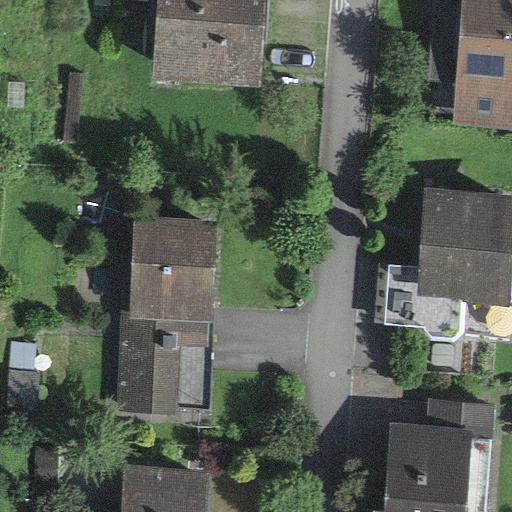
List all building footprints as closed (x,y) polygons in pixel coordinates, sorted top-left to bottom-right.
[(150,0),(144,80),(252,89),(259,0),(150,0)] [(511,0),(457,0),(453,120),(511,122),(511,0)] [(511,201),(418,190),(407,283),(503,294),(511,217),(511,201)] [(122,221),(114,415),(210,419),(218,226),(122,221)] [(480,511),(481,408),(366,408),(366,511),(480,511)] [(112,475),(112,511),(206,511),(207,476),(112,475)]
